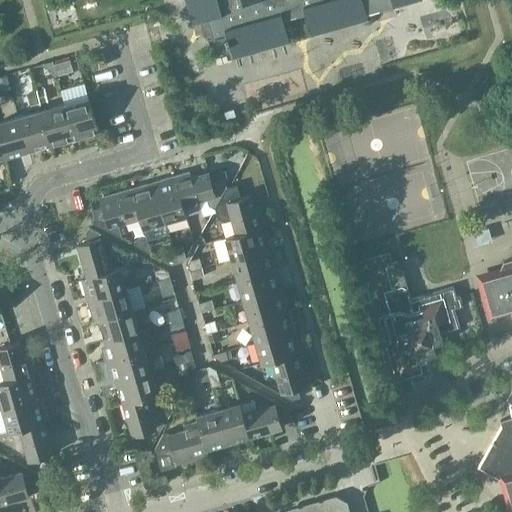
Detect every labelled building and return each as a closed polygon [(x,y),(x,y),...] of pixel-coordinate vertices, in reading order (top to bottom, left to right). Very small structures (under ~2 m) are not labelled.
[(312,36),(368,20),(367,14),(393,7),(394,8),(420,0),(185,0),(192,24),(202,21),(212,55),(231,50),(233,58),(290,42),(283,21),(306,14),(312,36)] [(93,69),(95,69),(107,65),(103,52),(89,56),(93,69)] [(70,60),(55,64),(58,75),(73,70),(70,60)] [(7,76),(0,78),(0,88),(1,91),(10,88),(7,76)] [(44,89),(36,91),(40,104),(47,102),(44,89)] [(36,91),(27,94),(30,107),(40,104),(36,91)] [(89,97),(65,104),(75,138),(99,131),(89,97)] [(42,111),(52,144),(75,138),(65,104),(42,111)] [(19,117),(28,151),(52,144),(42,111),(19,117)] [(0,138),(5,158),(28,151),(19,117),(0,122),(0,138)] [(225,170),(214,173),(217,181),(225,179),(227,178),(225,170)] [(183,205),(184,205),(206,199),(208,207),(215,210),(227,189),(225,179),(217,181),(212,183),(209,173),(191,178),(190,172),(174,176),(176,182),(183,205)] [(183,205),(176,182),(155,188),(165,222),(187,215),(184,205),(183,205)] [(133,188),(141,217),(140,217),(143,228),(165,222),(155,188),(149,190),(147,184),(133,188)] [(215,210),(218,221),(223,224),(232,221),(236,235),(260,229),(250,195),(241,198),(237,186),(227,189),(215,210)] [(133,188),(104,197),(100,198),(103,207),(93,210),(94,215),(92,222),(124,239),(119,224),(140,217),(141,217),(133,188)] [(478,220),(481,233),(495,230),(492,217),(478,220)] [(111,271),(100,234),(89,228),(86,233),(88,242),(78,245),(88,277),(88,278),(111,271)] [(260,229),(236,235),(226,237),(232,259),(266,249),(260,229)] [(137,239),(134,244),(151,254),(146,236),(137,239)] [(175,251),(178,264),(184,262),(186,258),(184,248),(175,251)] [(238,280),(272,270),(271,269),(266,249),(232,259),(238,280)] [(178,264),(175,251),(165,254),(168,263),(172,265),(178,264)] [(357,262),(394,394),(405,391),(406,394),(416,392),(413,383),(433,378),(427,358),(446,353),(440,334),(460,328),(454,309),(463,306),(460,296),(456,298),(453,287),(411,299),(403,271),(401,271),(398,261),(392,263),(389,253),(357,262)] [(190,270),(202,267),(199,257),(190,260),(188,264),(190,270)] [(511,258),(503,261),(497,274),(483,279),(493,314),(511,308),(511,311),(511,389),(506,400),(510,402),(509,405),(511,415),(511,417),(500,421),(503,431),(497,433),(495,437),(498,448),(492,449),(482,467),(511,483),(511,486),(509,491),(511,501),(511,258)] [(202,267),(190,270),(192,280),(204,276),(202,267)] [(92,293),(94,299),(127,289),(121,268),(111,271),(88,278),(88,277),(82,279),(86,294),(92,293)] [(158,280),(171,276),(170,272),(162,268),(155,270),(158,280)] [(282,283),(277,268),(271,269),(272,270),(238,280),(244,301),(278,291),(276,284),(282,283)] [(171,276),(158,280),(163,297),(176,294),(171,276)] [(100,320),(133,310),(144,307),(138,286),(127,289),(94,299),(95,305),(90,307),(94,321),(100,320)] [(285,295),(279,297),(278,291),(244,301),(250,321),(289,310),(285,295)] [(212,300),(199,304),(202,313),(214,310),(212,300)] [(106,340),(127,334),(139,331),(136,321),(147,318),(144,307),(133,310),(100,320),(106,340)] [(170,321),(182,317),(180,309),(167,312),(170,321)] [(289,310),(250,321),(256,342),(290,332),(288,326),(293,324),(289,310)] [(182,317),(170,321),(172,330),(185,326),(182,317)] [(215,321),(205,324),(208,333),(208,335),(218,332),(215,321)] [(139,331),(127,334),(106,340),(107,346),(103,348),(107,362),(145,351),(139,331)] [(185,331),(173,334),(175,343),(188,339),(185,331)] [(297,337),(291,338),(290,332),(256,342),(262,364),(273,361),(272,360),(301,351),(297,337)] [(218,333),(208,336),(211,344),(221,341),(218,333)] [(188,339),(175,343),(177,351),(190,347),(188,339)] [(6,382),(30,375),(20,342),(0,347),(0,359),(6,381),(6,382)] [(230,350),(214,355),(214,357),(223,362),(232,359),(230,350)] [(145,351),(107,362),(111,377),(116,376),(117,382),(151,372),(145,351)] [(189,361),(194,360),(192,351),(174,356),(176,365),(178,364),(182,363),(189,361)] [(272,360),(273,361),(282,395),(293,400),(300,398),(297,388),(305,386),(300,369),(306,367),(301,351),(272,360)] [(182,363),(178,364),(181,374),(185,372),(192,370),(189,361),(182,363)] [(210,381),(206,366),(201,368),(193,382),(194,386),(210,381)] [(206,366),(210,381),(212,388),(222,386),(217,370),(209,366),(206,366)] [(151,372),(117,382),(123,403),(147,396),(147,397),(157,394),(151,372)] [(0,398),(3,408),(36,398),(30,375),(6,382),(6,381),(0,382),(0,398)] [(123,403),(133,436),(156,429),(147,397),(147,396),(123,403)] [(20,429),(20,428),(43,421),(36,398),(3,408),(10,432),(20,429)] [(219,409),(228,443),(249,437),(242,414),(243,414),(240,403),(219,409)] [(280,420),(291,417),(290,411),(278,404),(243,414),(242,414),(249,437),(282,428),(280,420)] [(166,405),(160,417),(167,420),(173,409),(166,405)] [(197,416),(199,421),(200,426),(201,426),(207,449),(228,443),(219,409),(197,416)] [(20,428),(20,429),(29,461),(52,454),(43,421),(20,428)] [(200,426),(199,421),(185,425),(186,430),(168,435),(164,433),(155,448),(156,451),(171,447),(174,459),(178,457),(180,463),(209,455),(207,449),(201,426),(200,426)] [(29,475),(24,476),(29,494),(37,492),(35,486),(41,475),(31,470),(29,475)] [(0,503),(29,495),(29,494),(24,476),(23,472),(0,478),(0,503)] [(288,511),(287,511),(348,511),(346,505),(334,498),(288,511)]
